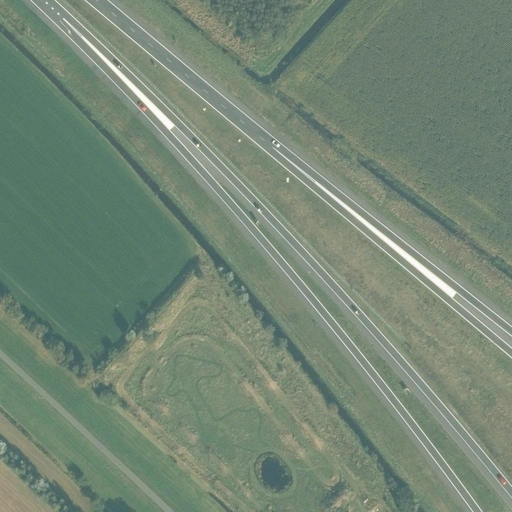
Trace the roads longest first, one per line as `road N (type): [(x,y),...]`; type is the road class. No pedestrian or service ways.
road 1 (motorway): [(62,18),(240,186),(511,498)]
road 2 (motorway): [(62,18),(315,303),(475,511)]
road 3 (motorway): [(511,353),(271,148)]
road 4 (motorway): [(511,331),(271,148)]
road 5 (motorway): [(271,148),(96,0)]
